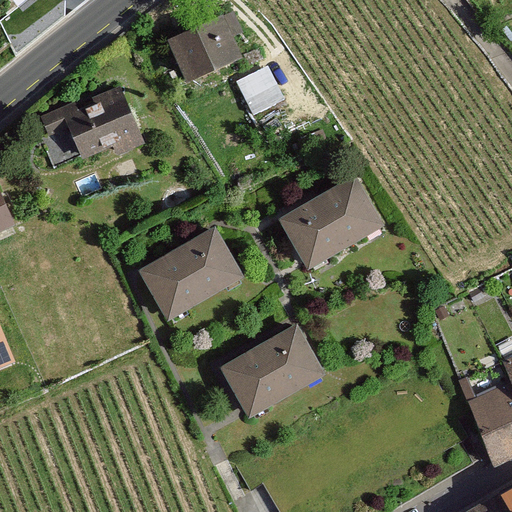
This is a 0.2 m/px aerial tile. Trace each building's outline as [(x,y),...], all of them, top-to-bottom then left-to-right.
[(234,15),(176,38),(194,82),(252,59),(234,15)] [(272,61),(240,77),(256,110),(288,94),(272,61)] [(77,125),(89,156),(118,145),(122,153),(151,142),(128,82),(49,111),(57,133),(77,125)] [(361,172),(286,217),(316,267),(391,221),(361,172)] [(0,231),(21,223),(6,188),(0,190),(0,231)] [(225,224),(150,269),(180,319),(255,273),(225,224)] [(0,301),(0,370),(24,361),(0,301)] [(308,322),(232,367),(263,417),(338,372),(308,322)] [(511,377),(511,380),(469,403),(499,460),(511,453),(511,357),(504,362),(511,377)] [(511,511),(511,489),(469,511),(511,511)]
